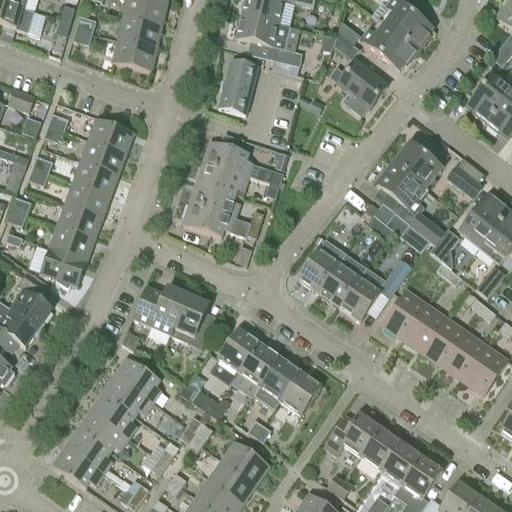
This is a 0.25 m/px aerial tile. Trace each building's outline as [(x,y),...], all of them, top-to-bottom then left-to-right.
[(0,0),(0,8),(21,15),(25,0),(0,0)] [(103,0),(85,0),(84,3),(101,9),(103,0)] [(127,0),(127,2),(165,11),(167,0),(127,0)] [(256,0),(245,0),(241,21),(277,29),(282,6),(256,0)] [(316,1),(313,0),(289,0),(287,8),(313,13),(316,1)] [(511,33),(511,2),(510,1),(495,20),(511,33)] [(127,2),(122,24),(160,33),(165,11),(127,2)] [(394,5),(378,27),(417,58),(429,43),(427,41),(432,35),(394,5)] [(0,31),(15,36),(21,15),(0,8),(0,31)] [(58,26),(69,30),(73,16),(62,12),(58,26)] [(284,55),(289,31),(277,29),(241,21),(235,44),(249,47),(276,54),(274,66),(298,72),(301,59),(284,55)] [(75,35),(91,40),(95,28),(78,23),(75,35)] [(122,24),(117,46),(155,55),(160,33),(122,24)] [(69,30),(58,26),(54,40),(65,44),(69,30)] [(407,71),(417,58),(378,27),(362,47),(400,76),(405,70),(407,71)] [(338,39),(337,41),(352,52),(360,43),(341,28),(338,39)] [(91,40),(75,35),(71,47),(88,52),(91,40)] [(490,64),(501,72),(511,58),(511,39),(510,38),(490,64)] [(358,57),(352,52),(337,41),(333,52),(351,67),(358,57)] [(150,78),(155,55),(117,46),(111,69),(150,78)] [(231,65),(218,114),(245,121),(258,72),(231,65)] [(361,123),(367,115),(369,116),(387,92),(356,68),(345,81),(336,74),(329,83),(338,90),(338,91),(352,102),(345,110),(361,123)] [(465,113),(485,129),(510,97),(499,88),(504,82),(496,75),(491,82),(490,81),(465,113)] [(12,97),(7,112),(27,119),(33,104),(12,97)] [(511,98),(510,97),(485,129),(506,145),(511,136),(511,98)] [(24,122),(21,137),(35,140),(39,125),(24,122)] [(47,133),(62,139),(67,128),(51,122),(47,133)] [(88,145),(125,159),(134,136),(96,123),(88,145)] [(62,139),(47,133),(42,145),(58,151),(62,139)] [(118,180),(125,159),(88,145),(80,166),(118,180)] [(209,147),(202,168),(248,183),(252,170),(245,168),(248,160),(209,147)] [(408,149),(392,170),(423,195),(440,174),(408,149)] [(13,167),(12,169),(24,173),(27,166),(5,158),(3,163),(13,167)] [(31,176),(47,182),(51,170),(35,164),(31,176)] [(110,202),(118,180),(80,166),(72,188),(110,202)] [(202,168),(195,189),(234,202),(236,196),(243,198),(248,183),(202,168)] [(24,173),(12,169),(10,176),(22,181),(24,173)] [(408,215),(423,195),(392,170),(376,190),(408,215)] [(480,192),(477,190),(455,172),(446,183),(472,203),(480,192)] [(47,182),(31,176),(26,188),(42,194),(47,182)] [(268,190),(278,193),(279,193),(282,181),(272,177),(268,190)] [(102,223),(110,202),(72,188),(64,209),(102,223)] [(195,189),(189,209),(235,225),(239,211),(232,209),(234,202),(195,189)] [(279,193),(278,193),(268,190),(264,201),(275,205),(279,193)] [(483,247),(508,216),(487,200),(463,231),(463,232),(458,238),(478,254),(483,247)] [(9,216),(25,222),(30,210),(13,204),(9,216)] [(368,226),(377,213),(369,208),(360,221),(368,226)] [(94,245),(102,223),(64,209),(57,231),(94,245)] [(244,243),(245,242),(254,245),(259,232),(249,229),(249,230),(235,225),(189,209),(182,231),(221,243),(223,237),(244,243)] [(25,222),(9,216),(4,228),(21,235),(25,222)] [(511,219),(508,216),(483,247),(494,256),(489,263),(497,269),(502,263),(503,264),(511,252),(511,219)] [(249,229),(259,232),(262,221),(253,218),(249,229)] [(385,230),(393,236),(401,224),(394,219),(385,230)] [(401,224),(393,236),(400,241),(409,230),(401,224)] [(94,245),(57,231),(48,253),(86,267),(94,245)] [(447,234),(443,239),(434,250),(429,257),(440,265),(458,243),(447,234)] [(22,244),(8,239),(5,247),(19,252),(22,244)] [(77,291),(86,267),(48,253),(40,276),(68,295),(72,289),(77,291)] [(298,284),(318,298),(338,269),(318,254),(298,284)] [(318,298),(338,312),(359,283),(348,275),(351,269),(342,263),(338,269),(318,298)] [(436,275),(445,282),(451,274),(442,267),(436,275)] [(407,277),(396,269),(380,291),(392,299),(407,277)] [(475,294),(486,302),(503,279),(493,271),(475,294)] [(460,282),(451,274),(445,282),(454,290),(460,282)] [(359,283),(338,312),(359,327),(380,298),(367,289),(371,283),(363,277),(359,283)] [(8,313),(37,333),(50,315),(44,311),(51,301),(23,281),(16,291),(21,295),(8,313)] [(170,341),(170,340),(188,300),(168,291),(164,300),(146,292),(132,324),(170,341)] [(381,329),(402,344),(426,309),(405,295),(381,329)] [(209,309),(188,300),(170,340),(201,354),(215,322),(205,318),(209,309)] [(480,318),(486,311),(481,307),(476,304),(471,310),(480,318)] [(0,350),(6,355),(11,358),(18,348),(24,352),(37,333),(8,313),(0,307),(0,350)] [(402,344),(422,358),(446,323),(426,309),(402,344)] [(486,311),(480,318),(489,325),(495,319),(486,311)] [(422,358),(442,371),(466,336),(446,323),(422,358)] [(508,341),(511,336),(511,332),(505,327),(499,334),(508,341)] [(251,340),(242,334),(221,364),(242,378),(262,348),(261,347),(262,343),(255,338),(251,340)] [(442,371),(462,385),(486,350),(466,336),(442,371)] [(126,337),(121,349),(133,357),(139,343),(126,337)] [(253,406),(254,404),(282,362),(262,348),(242,378),(233,392),(253,406)] [(0,387),(3,390),(12,377),(8,375),(10,371),(0,364),(6,355),(0,350),(0,387)] [(507,365),(486,350),(462,385),(483,399),(507,365)] [(125,362),(112,380),(152,408),(161,395),(154,391),(158,385),(125,362)] [(275,418),(283,406),(303,376),(282,362),(254,404),(275,418)] [(303,376),(283,406),(303,421),(324,391),(303,376)] [(144,420),(152,408),(112,380),(100,398),(133,421),(137,415),(144,420)] [(188,405),(209,419),(218,408),(197,393),(188,405)] [(130,426),(133,421),(100,398),(88,416),(128,443),(137,431),(130,426)] [(218,408),(209,419),(217,425),(225,413),(218,408)] [(511,415),(498,435),(511,444),(511,415)] [(120,455),(128,443),(88,416),(76,434),(109,456),(113,450),(120,455)] [(340,460),(347,451),(363,462),(384,432),(363,418),(357,427),(348,421),(327,451),(340,460)] [(193,422),(186,431),(195,437),(201,427),(193,422)] [(247,437),(254,442),(263,430),(255,425),(247,437)] [(263,430),(254,442),(262,448),(270,436),(263,430)] [(195,437),(186,431),(178,442),(187,448),(190,444),(195,437)] [(363,462),(383,476),(403,446),(384,432),(363,462)] [(105,462),(109,456),(76,434),(63,451),(104,479),(112,467),(105,462)] [(206,444),(195,437),(190,444),(201,451),(206,444)] [(201,451),(190,444),(187,448),(185,451),(195,459),(201,451)] [(235,446),(221,465),(256,489),(269,470),(235,446)] [(423,460),(403,446),(383,476),(402,489),(423,460)] [(173,460),(178,452),(170,447),(158,464),(166,470),(173,460)] [(104,479),(63,451),(51,470),(84,492),(89,486),(96,491),(104,479)] [(423,460),(402,489),(393,502),(405,511),(404,511),(424,511),(427,509),(424,506),(445,475),(423,460)] [(158,464),(150,475),(159,480),(166,470),(158,464)] [(243,508),(256,489),(221,465),(208,484),(243,508)] [(170,485),(181,492),(185,485),(175,478),(170,485)] [(335,498),(343,486),(335,481),(327,493),(335,498)] [(208,484),(195,502),(209,511),(239,511),(243,508),(208,484)] [(181,492),(170,485),(165,493),(175,500),(181,492)] [(443,511),(473,511),(482,500),(461,485),(443,511)] [(350,491),(343,486),(335,498),(342,503),(350,491)] [(142,505),(149,495),(141,489),(134,499),(142,505)] [(329,511),(309,498),(298,511),(329,511)] [(137,511),(142,505),(134,499),(127,510),(130,511),(137,511)] [(473,511),(499,511),(482,500),(473,511)] [(209,511),(195,502),(188,511),(209,511)]
